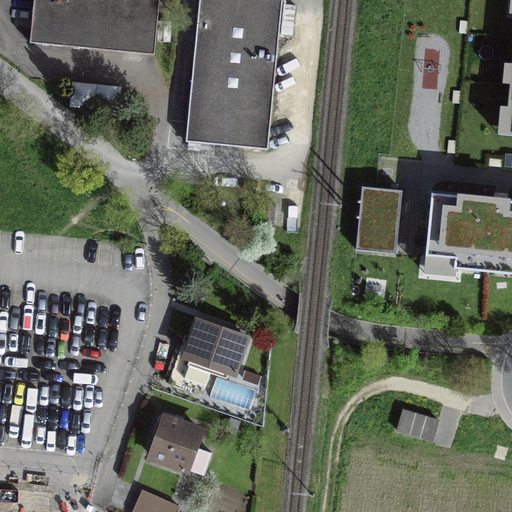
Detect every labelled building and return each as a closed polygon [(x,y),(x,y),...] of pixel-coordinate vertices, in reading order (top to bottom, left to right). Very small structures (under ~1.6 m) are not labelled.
[(154,55),(159,0),(33,0),(30,44),(154,55)] [(282,0),(199,0),(186,142),(268,150),(282,0)] [(402,190),(362,187),(356,250),(396,253),(402,190)] [(511,275),(511,201),(500,200),(431,194),(424,267),(511,275)] [(275,204),(268,203),(266,224),(273,224),(275,204)] [(245,336),(198,320),(177,381),(204,390),(212,366),(232,373),(245,336)] [(165,417),(151,456),(203,474),(211,452),(195,447),(200,429),(165,417)] [(175,511),(178,505),(142,490),(132,511),(175,511)]
